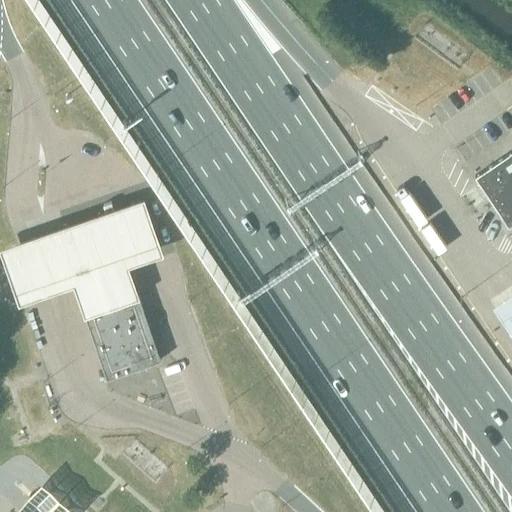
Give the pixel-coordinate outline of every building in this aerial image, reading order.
[(511,151),(476,175),(506,221),(511,217),(511,151)] [(146,199),(0,248),(19,303),(75,285),(85,313),(139,295),(129,266),(164,254),(146,199)] [(511,289),(487,306),(511,343),(511,289)] [(107,378),(161,359),(155,341),(139,295),(85,313),(107,378)] [(17,510),(14,511),(77,511),(44,481),(17,510)]
